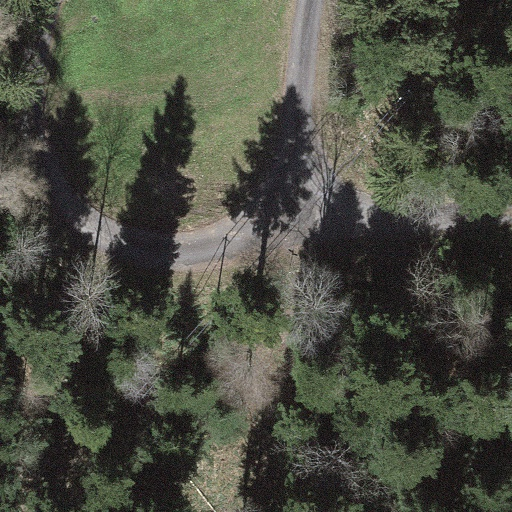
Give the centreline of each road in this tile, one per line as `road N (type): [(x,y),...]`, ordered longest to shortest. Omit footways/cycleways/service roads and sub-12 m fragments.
road 1 (track): [(52,0),(35,140),(60,205),(107,239),(206,247),(309,223)]
road 2 (track): [(309,223),(299,103),(312,0)]
road 3 (track): [(511,205),(309,223)]
